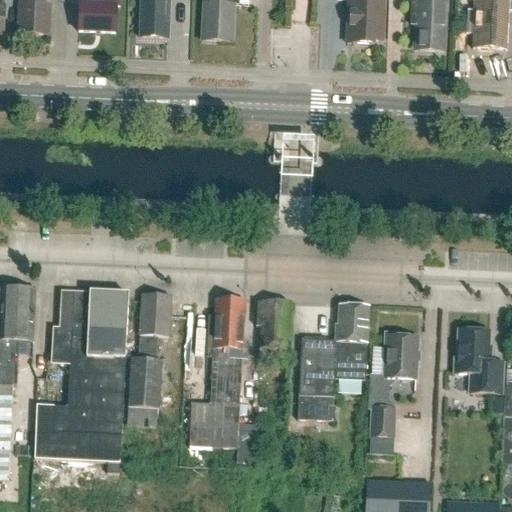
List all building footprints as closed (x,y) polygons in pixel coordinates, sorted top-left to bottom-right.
[(49,33),(50,6),(38,5),(38,0),(18,0),(17,40),(43,41),(44,33),(49,33)] [(119,9),(119,0),(106,0),(106,9),(80,7),(79,34),(115,36),(116,9),(119,9)] [(167,40),(167,0),(139,0),(138,39),(167,40)] [(233,8),(232,0),(204,0),(204,6),(203,6),(202,44),(232,45),(234,8),(233,8)] [(357,0),(358,2),(349,1),(347,45),(374,47),(374,43),(383,43),(385,3),(381,3),(380,0),(357,0)] [(505,53),(508,2),(502,2),(502,0),(474,0),(472,52),(505,53)] [(420,51),(420,57),(445,58),(447,7),(435,6),(435,11),(411,11),(411,33),(415,34),(414,51),(420,51)] [(35,294),(0,291),(0,482),(8,483),(12,388),(17,388),(19,343),(33,344),(35,294)] [(120,478),(127,298),(67,296),(61,301),(60,333),(53,339),(52,367),(70,368),(68,412),(37,410),(35,464),(109,467),(108,478),(120,478)] [(168,340),(171,300),(141,298),(139,338),(138,361),(132,361),(129,409),(159,411),(161,362),(156,362),(157,339),(168,340)] [(206,351),(212,351),(209,408),(207,451),(237,453),(245,304),(215,302),(214,319),(208,318),(206,351)] [(260,353),(281,354),(285,354),(288,306),(257,304),(256,329),(261,329),(260,353)] [(334,344),(301,342),(298,400),(296,422),(331,424),(334,382),(364,383),(368,310),(339,308),(338,327),(335,327),(334,344)] [(488,365),(489,334),(458,333),(457,360),(455,360),(454,377),(470,377),(470,396),(501,397),(502,365),(488,365)] [(386,403),(387,389),(395,382),(415,383),(417,341),(398,340),(398,337),(386,336),(384,379),(370,378),(368,412),(372,412),(370,440),(392,441),(394,411),(386,403)] [(281,371),(281,354),(260,353),(260,370),(266,370),(266,374),(280,374),(281,371)] [(489,418),(504,418),(504,400),(490,399),(489,418)] [(207,451),(209,408),(191,407),(189,450),(207,451)] [(511,418),(504,418),(502,445),(511,445),(511,418)] [(258,429),(239,428),(238,466),(256,467),(258,429)] [(365,502),(364,511),(429,511),(430,486),(366,483),(365,502)]
